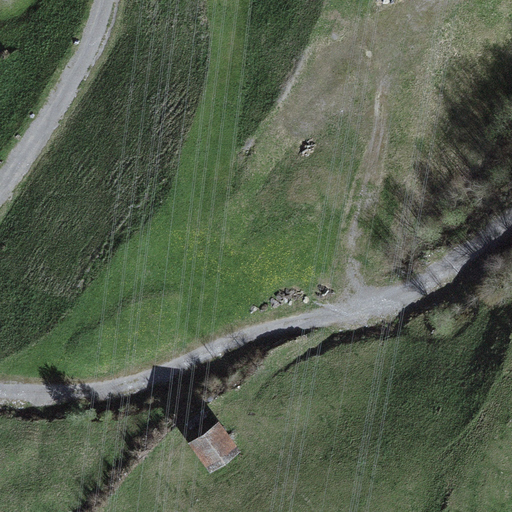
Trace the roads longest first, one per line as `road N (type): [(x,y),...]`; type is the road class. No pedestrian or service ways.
road 1 (track): [(0,388),(266,361),(241,338),(400,298),(511,232)]
road 2 (track): [(111,0),(107,31),(89,66),(0,207)]
